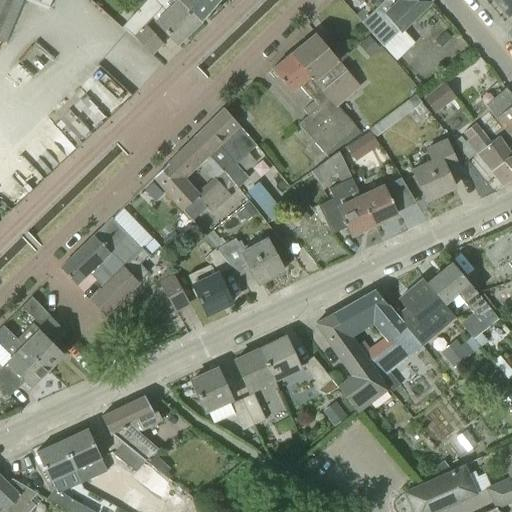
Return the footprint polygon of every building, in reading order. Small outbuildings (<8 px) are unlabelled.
[(0,0),(0,42),(3,44),(21,0),(33,0),(49,6),(51,0),(0,0)] [(201,20),(179,0),(146,0),(121,28),(151,55),(163,44),(145,25),(161,8),(166,13),(156,22),(176,44),(201,20)] [(218,0),(179,0),(201,20),(218,0)] [(430,1),(428,0),(384,0),(385,0),(385,1),(369,16),(361,23),(383,47),(430,1)] [(511,0),(495,0),(511,18),(511,17),(511,0)] [(354,15),(361,23),(369,16),(362,8),(354,15)] [(452,38),(446,32),(436,41),(442,48),(452,38)] [(359,85),(315,34),(292,53),(336,105),(359,85)] [(380,48),(369,35),(358,44),(370,57),(380,48)] [(336,105),(292,53),(271,70),(293,93),(301,86),(314,101),(303,110),(309,117),(299,125),(323,153),(355,126),(336,105)] [(436,114),(457,97),(444,82),(423,99),(436,114)] [(511,95),(507,89),(486,106),(496,118),(495,119),(509,136),(511,133),(511,95)] [(375,138),(421,103),(415,95),(369,130),(375,138)] [(194,138),(234,184),(237,188),(248,178),(235,164),(255,146),(224,109),(194,138)] [(504,186),(511,181),(511,155),(511,156),(498,137),(491,143),(481,130),(476,124),(463,134),(469,140),(467,142),(504,186)] [(234,184),(194,138),(180,152),(194,167),(198,163),(217,183),(201,197),(184,177),(183,178),(169,163),(154,177),(183,211),(192,221),(206,208),(211,213),(215,209),(217,210),(231,197),(226,191),(234,184)] [(366,154),(356,139),(346,146),(355,161),(366,154)] [(454,188),(446,172),(458,167),(446,141),(426,150),(431,162),(412,171),(426,201),(454,188)] [(350,236),(373,225),(360,196),(356,187),(357,187),(349,169),(347,170),(339,152),(328,159),(340,184),(322,193),(325,200),(317,203),(332,234),(346,228),(350,236)] [(397,214),(384,185),(360,196),(373,225),(397,214)] [(257,213),(249,203),(238,212),(246,221),(257,213)] [(116,216),(143,244),(153,235),(126,207),(116,216)] [(310,217),(303,208),(290,218),(297,226),(310,217)] [(142,251),(130,238),(120,228),(109,239),(101,230),(94,236),(94,235),(60,268),(76,285),(88,273),(103,287),(122,267),(142,251)] [(258,284),(283,271),(268,238),(242,252),(236,237),(215,248),(214,248),(231,268),(236,274),(249,267),(258,284)] [(206,315),(231,303),(218,274),(231,268),(214,248),(204,258),(211,266),(189,277),(196,290),(193,291),(197,297),(206,315)] [(104,315),(148,273),(140,265),(149,256),(143,249),(142,251),(122,267),(103,287),(90,301),(104,315)] [(498,319),(452,263),(427,284),(443,304),(456,294),(463,303),(464,302),(473,313),(460,323),(471,336),(471,337),(480,347),(481,348),(487,343),(480,334),(498,319)] [(189,304),(174,276),(173,277),(169,269),(159,278),(161,283),(160,284),(175,312),(189,304)] [(422,347),(455,319),(443,304),(427,284),(423,279),(407,292),(409,294),(400,302),(406,309),(397,317),(422,347)] [(422,347),(397,317),(375,290),(336,312),(348,332),(352,338),(372,325),(384,339),(369,349),(363,341),(358,345),(383,378),(420,349),(422,347)] [(47,371),(63,355),(51,342),(63,330),(31,297),(21,307),(35,321),(16,339),(47,371)] [(383,378),(358,345),(352,338),(348,332),(336,312),(316,324),(356,377),(338,389),(357,412),(387,390),(379,381),(383,378)] [(31,388),(47,371),(16,339),(3,326),(0,328),(0,346),(6,341),(16,353),(6,362),(8,365),(0,372),(0,386),(9,397),(25,382),(31,388)] [(275,380),(299,369),(285,338),(261,349),(275,380)] [(469,355),(461,345),(446,358),(454,367),(469,355)] [(249,392),(275,380),(261,349),(235,361),(249,392)] [(331,380),(313,357),(303,365),(321,388),(331,380)] [(205,412),(230,400),(217,369),(191,381),(205,412)] [(390,372),(382,379),(390,389),(398,382),(390,372)] [(338,388),(331,380),(321,388),(326,395),(338,388)] [(266,420),(254,394),(242,400),(254,426),(266,420)] [(158,452),(138,434),(161,421),(156,412),(152,414),(144,396),(101,417),(109,433),(121,446),(143,462),(144,461),(158,452)] [(254,426),(242,400),(230,405),(242,431),(254,426)] [(346,415),(335,402),(323,412),(335,425),(346,415)] [(107,471),(101,459),(87,429),(61,441),(82,483),(107,471)] [(61,493),(82,483),(61,441),(36,453),(50,482),(51,481),(54,488),(47,500),(68,511),(94,511),(71,500),(61,493)] [(511,500),(511,445),(498,451),(511,477),(486,489),(496,508),(511,500)] [(135,473),(137,471),(143,462),(121,446),(113,454),(135,473)] [(157,456),(147,463),(156,469),(166,476),(172,471),(157,456)] [(147,463),(144,461),(143,462),(137,471),(149,479),(156,469),(147,463)] [(440,477),(452,472),(443,461),(434,469),(440,477)] [(413,511),(436,511),(476,494),(464,466),(452,472),(440,477),(405,493),(413,511)] [(0,476),(0,504),(4,509),(0,511),(28,511),(35,506),(30,501),(36,494),(12,479),(7,484),(0,476)] [(192,496),(165,477),(160,484),(187,504),(192,496)]
